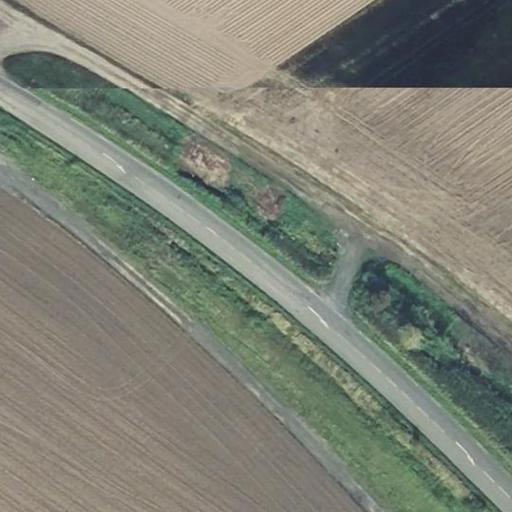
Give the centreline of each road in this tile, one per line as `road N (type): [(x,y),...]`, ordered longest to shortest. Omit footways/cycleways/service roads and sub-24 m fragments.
road 1 (unclassified): [(0,92),(261,271),(378,370),(511,501)]
road 2 (track): [(6,28),(65,50),(206,132),(366,240),(321,319)]
road 3 (track): [(372,511),(154,295),(0,163)]
